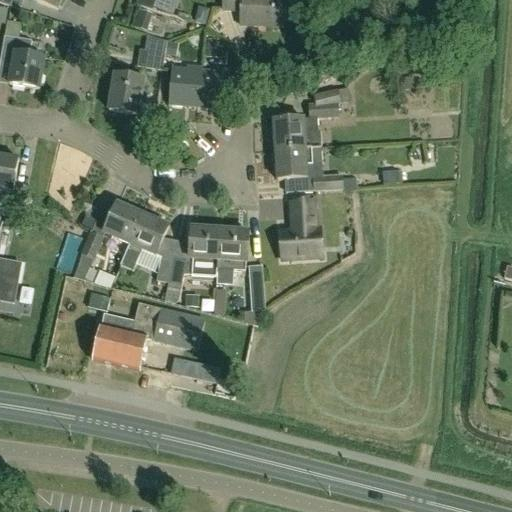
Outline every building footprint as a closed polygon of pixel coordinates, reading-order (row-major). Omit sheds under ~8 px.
[(27,0),(58,10),(61,0),(0,0),(0,4),(8,7),(19,10),(23,0),(27,0)] [(138,0),(137,7),(172,18),(178,0),(138,0)] [(223,0),(224,11),(242,12),(241,26),(289,29),(290,0),(223,0)] [(0,24),(7,25),(8,7),(0,4),(0,24)] [(32,43),(30,43),(19,41),(22,25),(8,23),(1,62),(13,64),(9,86),(39,91),(44,60),(30,57),(32,43)] [(164,54),(166,41),(147,36),(145,51),(164,54)] [(161,72),(164,55),(139,51),(137,69),(161,72)] [(197,110),(201,73),(201,70),(187,68),(187,72),(172,70),(169,107),(197,110)] [(214,74),(201,73),(197,110),(226,112),(229,72),(215,71),(214,74)] [(137,117),(143,82),(115,77),(110,113),(137,117)] [(316,99),(319,118),(346,115),(344,95),(316,99)] [(272,123),(274,152),(309,150),(309,149),(308,121),(272,123)] [(325,148),(309,149),(309,150),(274,152),(274,153),(272,154),(270,156),(270,165),(272,166),(274,166),(275,182),(311,180),(310,167),(326,166),(325,148)] [(18,161),(0,157),(0,191),(13,194),(18,161)] [(342,178),(313,180),(314,194),(343,192),(342,178)] [(282,262),(321,259),(320,232),(316,232),(314,204),(290,205),(292,233),(280,234),(282,262)] [(129,246),(141,216),(117,206),(104,235),(129,246)] [(168,228),(141,216),(129,246),(120,267),(133,273),(142,252),(155,257),(156,257),(163,240),(168,228)] [(216,271),(219,231),(192,229),(190,264),(183,264),(175,262),(170,286),(169,285),(165,304),(171,305),(172,302),(179,303),(184,277),(192,278),(192,277),(215,279),(216,271)] [(248,233),(219,231),(216,271),(245,273),(248,233)] [(93,262),(103,240),(91,235),(81,257),(93,262)] [(156,283),(170,285),(174,262),(161,259),(156,283)] [(22,266),(0,261),(0,303),(16,306),(22,266)] [(246,314),(265,313),(262,268),(248,269),(251,300),(245,302),(246,314)] [(104,274),(102,287),(118,290),(121,278),(104,274)] [(107,313),(110,299),(95,295),(92,310),(107,313)] [(197,353),(205,323),(140,307),(135,325),(104,317),(94,363),(139,373),(146,341),(197,353)]
